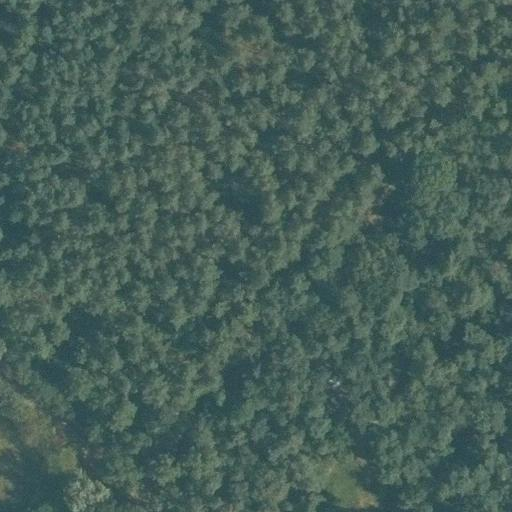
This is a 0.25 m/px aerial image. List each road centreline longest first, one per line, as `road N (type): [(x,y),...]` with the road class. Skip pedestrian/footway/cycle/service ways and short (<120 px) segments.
road 1 (track): [(113,473),(511,82)]
road 2 (track): [(0,358),(113,473)]
